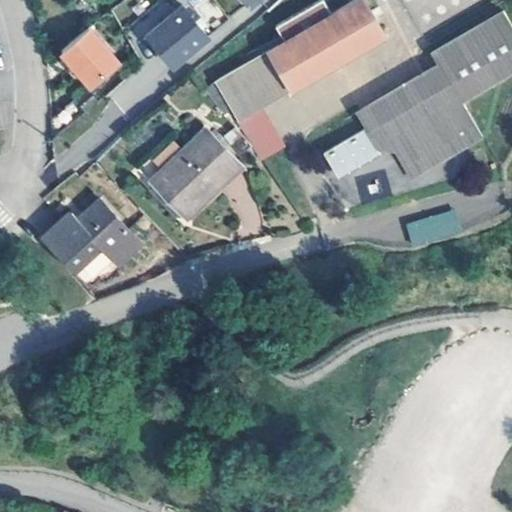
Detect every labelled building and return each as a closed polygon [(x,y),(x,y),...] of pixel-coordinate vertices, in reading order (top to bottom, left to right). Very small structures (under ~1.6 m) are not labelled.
[(205,27),(185,0),(176,0),(146,25),(170,56),(205,27)] [(381,32),(362,0),(347,0),(328,12),(321,0),(311,0),(272,22),(280,37),(266,46),(288,85),(381,32)] [(399,134),(419,167),(421,170),(433,163),(480,136),(460,100),(511,70),(511,25),(503,10),(430,50),(437,63),(367,103),(381,127),(370,133),(365,124),(322,149),(333,168),(345,171),(380,150),(377,147),(388,141),(399,134)] [(118,56),(88,22),(61,45),(91,79),(118,56)] [(288,85),(266,46),(227,68),(248,108),(259,102),(288,85)] [(248,108),(227,68),(214,77),(235,115),(233,117),(258,156),(282,140),(259,102),(248,108)] [(237,157),(203,125),(183,145),(180,143),(149,175),(184,208),(210,181),(213,184),(237,157)] [(388,141),(409,176),(421,170),(419,167),(399,134),(388,141)] [(80,224),(103,245),(120,261),(140,242),(100,198),(75,219),(80,224)] [(454,209),(405,223),(412,248),(461,233),(454,209)] [(68,212),(65,216),(41,237),(72,271),(100,248),(103,245),(80,224),(75,219),(68,212)]
